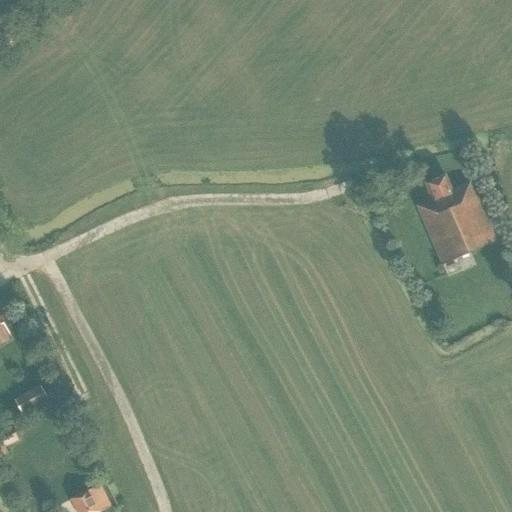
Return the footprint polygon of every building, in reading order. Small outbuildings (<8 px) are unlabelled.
[(441,264),(495,242),(476,197),(457,206),(444,175),(424,183),(432,201),(417,207),(441,264)] [(0,344),(11,338),(0,320),(0,344)] [(48,400),(40,386),(14,400),(21,414),(48,400)] [(18,440),(12,426),(0,430),(0,457),(8,454),(4,447),(18,440)] [(76,511),(99,511),(110,507),(99,485),(71,500),(76,511)]
